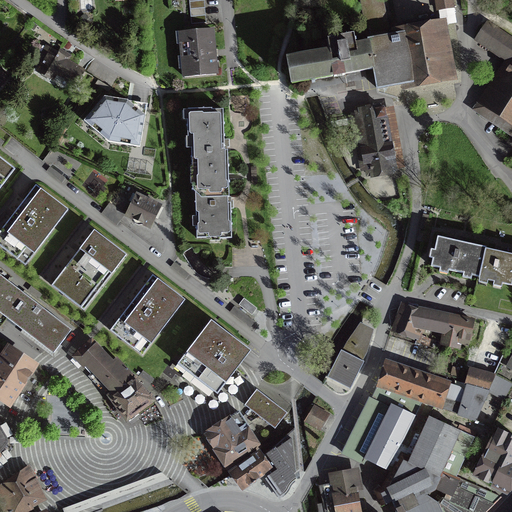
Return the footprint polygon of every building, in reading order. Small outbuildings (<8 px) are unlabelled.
[(369,40),(389,36),(382,0),(361,0),(363,8),(369,40)] [(436,0),(438,10),(453,8),(451,0),(436,0)] [(190,9),(205,8),(204,1),(189,2),(190,9)] [(205,8),(190,9),(191,17),(206,15),(205,8)] [(191,24),(206,23),(206,15),(191,17),(191,24)] [(398,34),(407,83),(407,85),(415,83),(450,77),(441,25),(439,25),(438,17),(397,24),(398,34)] [(511,40),(489,25),(479,40),(511,62),(511,65),(485,105),(511,122),(511,40)] [(212,29),(180,32),(185,77),(216,74),(212,29)] [(369,40),(369,43),(374,69),(378,88),(407,83),(398,34),(389,36),(369,40)] [(374,69),(369,43),(356,46),(354,35),(317,42),(319,53),(287,59),(292,84),(334,76),(334,77),(344,75),(344,74),(357,71),(357,72),(374,69)] [(68,59),(51,49),(38,71),(52,80),(56,72),(76,84),(84,71),(67,60),(68,59)] [(137,105),(134,102),(105,97),(92,111),(98,116),(93,128),(108,141),(129,145),(134,133),(142,135),(147,107),(137,105)] [(360,135),(367,170),(394,165),(385,117),(383,103),(355,108),(360,135)] [(195,175),(228,173),(228,150),(224,151),(224,144),(223,144),(222,140),(224,140),(223,110),(212,110),(212,109),(188,109),(188,120),(187,120),(188,137),(191,137),(192,166),(195,166),(195,175)] [(0,188),(15,169),(0,157),(0,188)] [(51,167),(47,172),(61,183),(65,178),(51,167)] [(229,197),(228,174),(228,173),(195,175),(195,183),(192,183),(193,190),(195,192),(196,216),(197,216),(198,226),(196,226),(197,238),(212,237),(212,235),(219,235),(220,238),(232,238),(231,208),(227,208),(227,203),(228,203),(228,197),(229,197)] [(68,210),(36,185),(0,231),(0,245),(26,265),(68,210)] [(161,206),(136,194),(126,215),(134,218),(133,220),(135,223),(139,225),(143,224),(143,223),(151,227),(161,206)] [(108,203),(100,212),(117,225),(124,216),(108,203)] [(127,255),(94,230),(52,285),(84,310),(127,255)] [(486,248),(486,247),(438,237),(431,266),(478,276),(479,276),(479,278),(480,278),(480,277),(486,248)] [(480,278),(511,285),(511,283),(511,254),(486,248),(480,277),(480,278)] [(194,271),(177,259),(171,268),(187,280),(194,271)] [(0,274),(0,312),(53,353),(71,329),(0,274)] [(185,299),(153,275),(110,330),(143,355),(185,299)] [(257,308),(244,298),(239,304),(252,315),(257,308)] [(257,320),(237,305),(231,312),(252,327),(257,320)] [(447,312),(445,312),(445,315),(420,310),(421,310),(420,313),(404,307),(396,328),(415,335),(419,325),(443,331),(447,315),(447,312)] [(470,337),(474,318),(447,312),(447,315),(443,331),(442,335),(444,335),(443,343),(457,347),(460,334),(470,337)] [(221,389),(251,350),(211,320),(178,363),(190,373),(217,394),(221,389)] [(344,351),(361,359),(365,351),(371,331),(360,326),(348,342),(344,351)] [(98,375),(97,375),(113,392),(133,378),(135,379),(135,378),(116,358),(113,361),(100,348),(100,347),(92,339),(74,356),(94,376),(97,374),(98,375)] [(0,356),(0,396),(9,403),(34,365),(9,348),(3,358),(0,356)] [(364,361),(361,359),(344,351),(331,378),(351,388),(364,361)] [(459,412),(465,391),(448,386),(449,383),(387,362),(379,386),(372,399),(370,398),(343,453),(363,463),(368,454),(371,456),(390,465),(423,400),(459,412)] [(511,383),(496,375),(496,374),(472,367),(465,391),(459,412),(459,415),(475,420),(489,391),(504,399),(511,384),(511,383)] [(143,372),(139,377),(150,385),(153,380),(143,372)] [(152,399),(153,399),(143,385),(135,379),(133,378),(113,392),(110,395),(127,418),(132,415),(134,418),(139,414),(137,411),(152,400),(151,400),(152,399)] [(244,405),(275,428),(287,412),(257,389),(244,405)] [(320,428),(328,415),(314,407),(307,420),(320,428)] [(239,412),(206,432),(212,441),(228,465),(229,467),(259,448),(257,445),(246,427),(248,426),(239,412)] [(410,456),(460,479),(460,478),(460,477),(456,476),(474,436),(473,436),(429,416),(428,416),(410,456)] [(480,476),(508,490),(511,482),(511,434),(499,428),(486,454),(491,456),(480,476)] [(297,478),(294,473),(300,469),(295,429),(276,448),(262,458),(261,456),(259,453),(232,471),(243,487),(264,472),(267,477),(266,477),(280,497),(283,495),(284,493),(286,492),(287,490),(288,488),(289,486),(290,484),(292,483),(293,481),(294,480),(297,478)] [(452,495),(460,479),(410,456),(401,452),(391,470),(425,493),(434,488),(452,495)] [(374,473),(377,475),(384,478),(390,468),(380,462),(374,473)] [(15,478),(31,506),(44,499),(41,493),(38,488),(40,487),(30,469),(15,478)] [(326,485),(321,486),(324,502),(317,504),(319,511),(360,511),(361,511),(354,470),(324,475),(326,485)] [(392,500),(395,507),(425,493),(391,470),(386,479),(382,486),(374,490),(381,505),(392,500)] [(91,498),(94,506),(126,494),(169,479),(166,471),(91,498)] [(380,486),(384,478),(377,475),(373,482),(380,486)] [(19,511),(31,506),(15,478),(0,488),(0,495),(6,507),(8,511),(19,511)] [(485,511),(501,496),(460,478),(460,479),(452,495),(450,500),(442,497),(439,503),(452,511),(485,511)] [(452,511),(439,503),(425,493),(395,507),(397,511),(452,511)] [(70,511),(77,511),(94,506),(91,498),(68,506),(70,511)]
